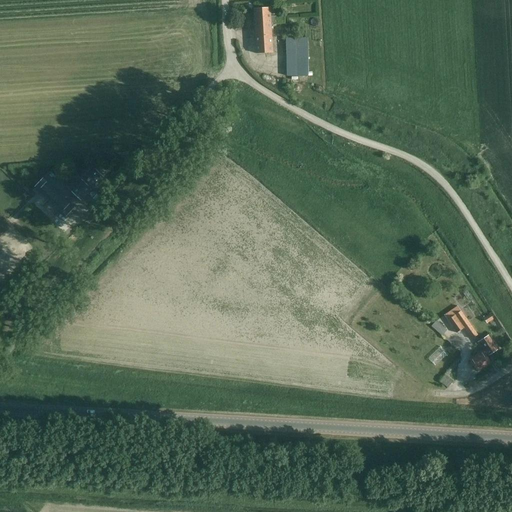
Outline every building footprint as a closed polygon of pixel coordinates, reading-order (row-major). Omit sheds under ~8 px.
[(275,24),(284,23),(284,17),(276,17),(276,16),(270,16),(270,8),(254,9),(257,54),(273,53),(271,23),(275,23),(275,24)] [(305,38),(285,38),(286,76),(307,76),(305,38)] [(81,200),(103,177),(91,166),(80,177),(82,180),(72,191),(81,200)] [(37,187),(46,179),(41,174),(32,181),(37,187)] [(47,182),(41,188),(64,209),(70,204),(47,182)] [(31,197),(39,201),(44,192),(36,188),(31,197)] [(447,319),(456,332),(464,326),(472,338),(477,335),(460,310),(447,319)] [(483,319),(486,323),(493,319),(490,314),(483,319)] [(444,334),(442,336),(456,347),(457,345),(444,334)] [(470,361),(468,362),(470,366),(472,365),(476,370),(489,362),(486,356),(497,349),(488,335),(477,341),(482,349),(468,358),(470,361)]
